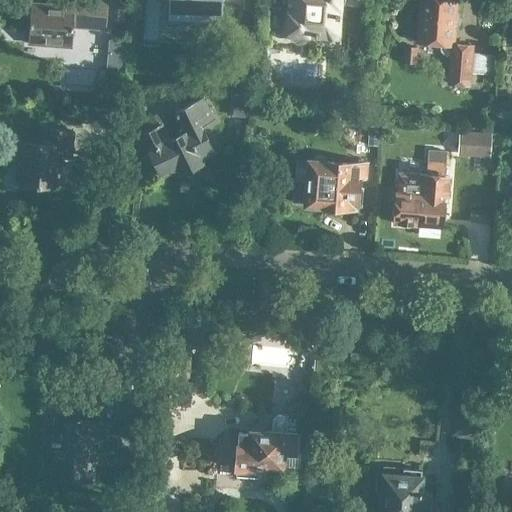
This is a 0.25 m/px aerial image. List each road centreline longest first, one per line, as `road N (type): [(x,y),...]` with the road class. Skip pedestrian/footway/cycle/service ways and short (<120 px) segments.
road 1 (unknown): [(0,264),(250,278),(511,308)]
road 2 (residential): [(511,275),(0,232)]
